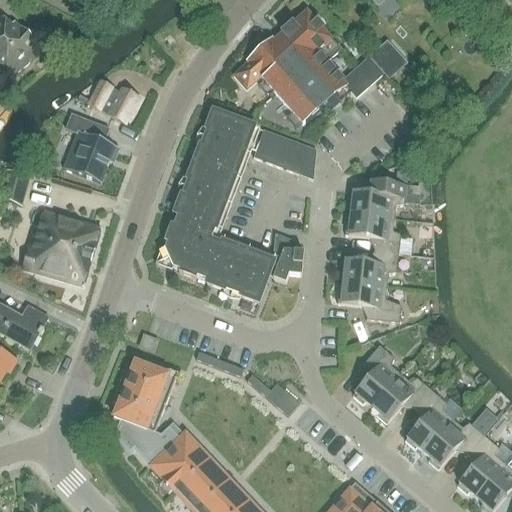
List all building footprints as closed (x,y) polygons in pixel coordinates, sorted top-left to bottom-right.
[(334,101),(346,89),(356,100),(382,77),(368,61),(343,84),(326,65),(340,52),(307,14),(274,44),(273,42),(246,65),(248,67),(233,80),(246,94),(260,81),(302,129),(325,108),(330,114),(338,106),(334,101)] [(0,72),(5,77),(9,81),(27,67),(40,48),(36,44),(13,23),(9,27),(1,19),(0,20),(0,72)] [(406,66),(387,45),(369,60),(388,81),(406,66)] [(112,92),(112,91),(100,84),(87,107),(106,118),(123,127),(138,100),(121,91),(119,95),(112,92)] [(289,278),(299,279),(301,280),(303,256),(295,255),(296,246),(295,246),(295,248),(276,246),(275,259),(273,258),(272,259),(276,260),(274,265),(222,245),(221,248),(209,243),(213,231),(216,232),(254,130),(213,115),(206,132),(208,133),(202,150),(200,149),(187,182),(189,183),(183,200),(181,199),(174,216),(177,217),(173,228),(170,227),(164,245),(167,246),(164,252),(173,271),(179,273),(178,276),(196,283),(197,280),(207,284),(206,287),(224,293),(225,291),(241,298),(241,300),(258,306),(268,279),(273,281),(273,282),(285,287),(289,278)] [(70,118),(64,133),(76,137),(62,173),(100,187),(100,186),(114,149),(103,145),(108,132),(70,118)] [(283,172),(294,145),(264,134),(253,161),(283,172)] [(294,145),(283,172),(313,184),(316,154),(294,145)] [(0,203),(22,211),(31,181),(7,174),(0,195),(0,203)] [(350,195),(348,209),(351,209),(350,218),(394,223),(396,210),(404,209),(406,189),(407,176),(397,175),(395,188),(381,186),(369,185),(368,197),(350,195)] [(83,288),(99,233),(43,217),(39,232),(35,230),(23,271),(83,288)] [(393,235),(394,223),(350,218),(349,226),(346,226),(345,239),(375,243),(374,255),(398,258),(400,238),(393,235)] [(396,276),(398,258),(374,255),(372,267),(342,264),(340,277),(344,277),(343,286),(387,291),(388,277),(396,276)] [(385,303),(387,291),(343,286),(342,295),(338,294),(337,308),(367,311),(366,323),(399,327),(401,310),(385,303)] [(0,335),(2,337),(29,351),(46,320),(27,309),(21,319),(0,307),(0,335)] [(144,340),(140,350),(152,355),(156,344),(144,340)] [(371,412),(400,378),(390,370),(394,362),(379,350),(363,368),(372,376),(352,399),(363,408),(365,406),(371,412)] [(0,377),(3,372),(6,374),(12,364),(0,356),(0,377)] [(196,363),(217,372),(241,381),(244,373),(199,356),(196,363)] [(118,393),(112,406),(118,408),(114,421),(122,424),(119,432),(114,437),(130,454),(134,450),(151,468),(150,469),(157,476),(190,511),(257,511),(185,436),(184,437),(180,441),(169,430),(161,437),(155,435),(178,376),(152,366),(150,371),(141,368),(135,366),(130,378),(124,376),(119,389),(117,392),(118,393)] [(247,384),(266,400),(271,394),(252,378),(247,384)] [(415,414),(431,395),(417,382),(410,387),(400,378),(371,412),(378,417),(376,420),(386,429),(406,406),(415,414)] [(271,394),(266,400),(288,420),(299,407),(291,400),(277,387),(271,394)] [(423,457),(452,423),(442,415),(446,407),(431,395),(415,414),(424,422),(404,444),(415,453),(417,451),(423,457)] [(452,423),(423,457),(430,463),(428,465),(438,474),(458,451),(467,459),(483,440),(497,424),(486,414),(472,430),(469,427),(462,432),(452,423)] [(498,453),(486,442),(483,440),(467,459),(476,466),(456,490),(467,499),(469,496),(475,502),(504,468),(494,460),(498,453)] [(496,511),(510,496),(511,497),(511,459),(504,468),(475,502),(482,507),(480,510),(482,511),(496,511)] [(384,511),(355,486),(332,511),(384,511)]
